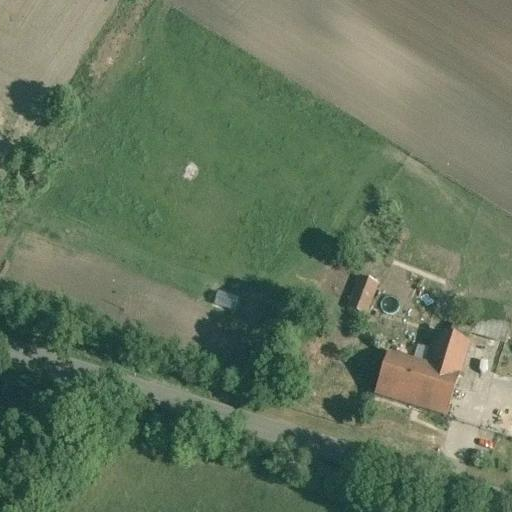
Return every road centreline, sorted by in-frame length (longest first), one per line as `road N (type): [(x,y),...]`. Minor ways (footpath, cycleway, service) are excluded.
road 1 (tertiary): [(511,508),(82,374)]
road 2 (residential): [(82,374),(0,510)]
